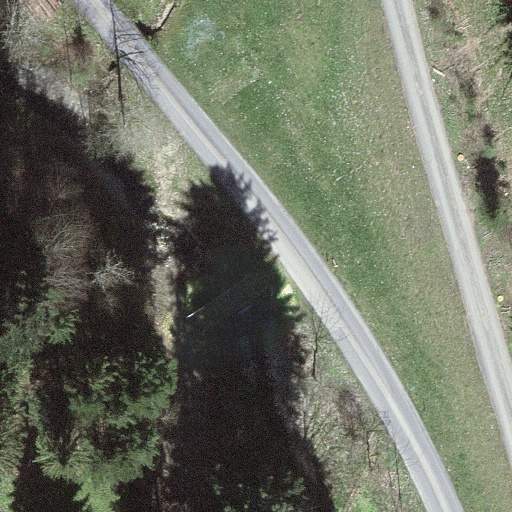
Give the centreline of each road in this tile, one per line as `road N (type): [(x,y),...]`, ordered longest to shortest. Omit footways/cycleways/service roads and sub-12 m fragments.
road 1 (unclassified): [(91,0),(295,254),(364,355),(446,511)]
road 2 (track): [(511,416),(389,0)]
road 3 (track): [(166,91),(176,511)]
